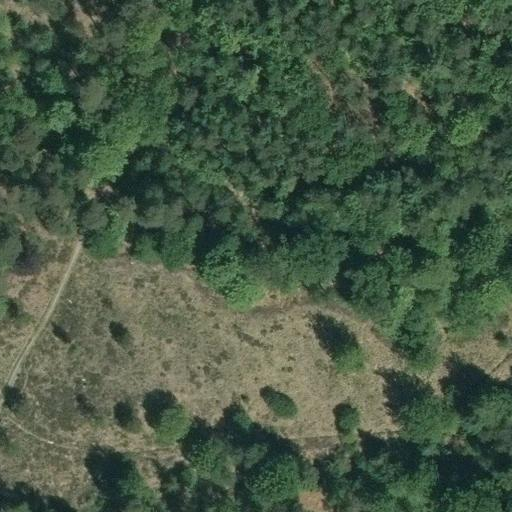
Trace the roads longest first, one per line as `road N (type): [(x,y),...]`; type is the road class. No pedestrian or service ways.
road 1 (track): [(511,212),(489,219),(460,249),(269,221),(127,115),(167,0)]
road 2 (track): [(0,97),(116,140)]
